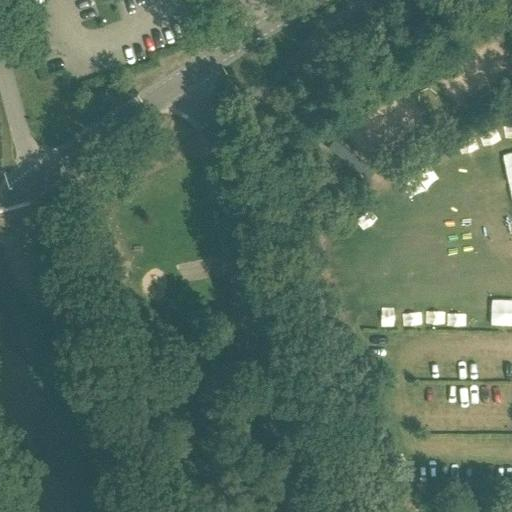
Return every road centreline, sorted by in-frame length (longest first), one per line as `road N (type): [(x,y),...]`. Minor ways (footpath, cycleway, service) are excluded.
road 1 (tertiary): [(298,511),(283,421),(209,132),(185,78)]
road 2 (tertiary): [(36,182),(185,78)]
road 3 (tertiary): [(185,78),(307,0)]
road 4 (unclassified): [(36,182),(0,58)]
